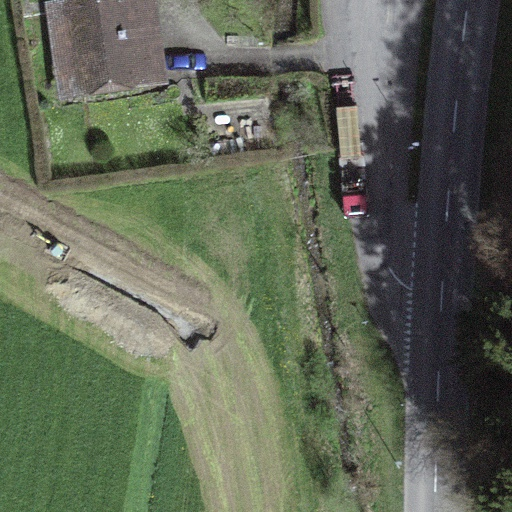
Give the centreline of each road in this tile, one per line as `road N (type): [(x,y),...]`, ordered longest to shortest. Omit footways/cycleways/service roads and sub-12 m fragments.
road 1 (residential): [(357,0),(366,169),(382,250),(402,283),(441,298)]
road 2 (secondary): [(467,0),(441,298)]
road 3 (secondary): [(441,298),(434,511)]
